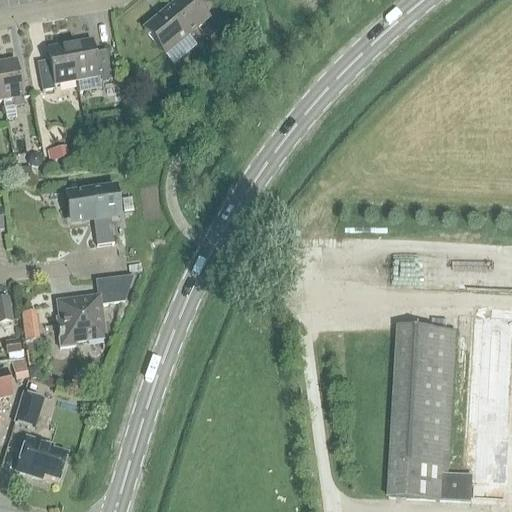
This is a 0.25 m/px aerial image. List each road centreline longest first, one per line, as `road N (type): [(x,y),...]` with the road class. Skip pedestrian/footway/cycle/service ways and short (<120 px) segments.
road 1 (primary): [(113,511),(156,372),(225,224),(305,111),(422,0)]
road 2 (residential): [(0,276),(121,261)]
